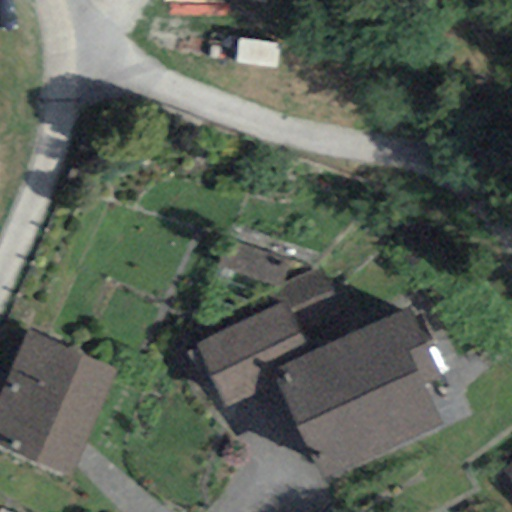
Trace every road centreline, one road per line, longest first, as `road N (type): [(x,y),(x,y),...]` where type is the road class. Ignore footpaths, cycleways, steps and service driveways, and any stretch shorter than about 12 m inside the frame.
road 1 (residential): [(511,234),(476,191),(422,163),(197,104),(56,34)]
road 2 (unclassified): [(0,274),(56,124),(56,34)]
